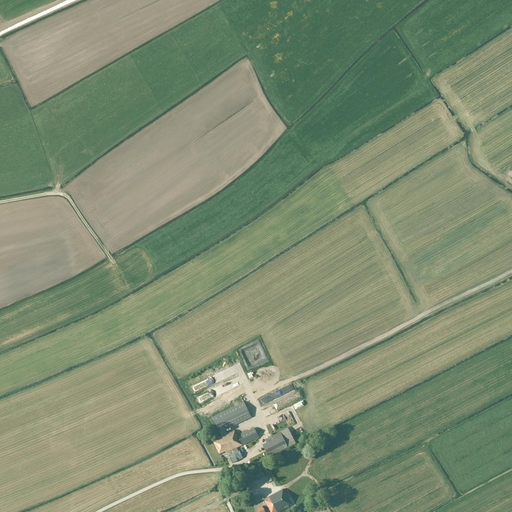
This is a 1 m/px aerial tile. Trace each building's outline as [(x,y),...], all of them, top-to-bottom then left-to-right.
[(258,343),(241,349),(246,366),(266,359),(265,354),(261,355),(258,343)] [(197,398),(199,403),(216,396),(213,391),(197,398)] [(244,402),(213,417),(222,438),(213,442),(219,454),(225,452),(226,453),(232,450),(233,453),(229,455),(233,463),(243,458),(240,451),(238,451),(236,448),(259,437),(254,428),(238,436),(238,434),(236,435),(235,432),(228,435),(225,430),(251,417),(244,402)] [(267,444),(263,446),(269,457),(296,444),(288,429),(265,440),(267,444)] [(267,465),(261,468),(269,483),(275,479),(267,465)] [(260,468),(243,477),(247,485),(265,476),(260,468)] [(262,496),(254,500),(257,504),(264,500),(267,505),(263,508),(262,507),(255,511),(265,511),(269,510),(270,511),(279,511),(292,506),(283,489),(264,500),(262,496)]
